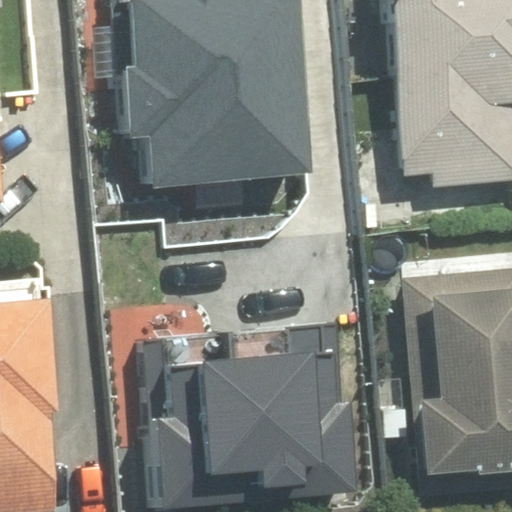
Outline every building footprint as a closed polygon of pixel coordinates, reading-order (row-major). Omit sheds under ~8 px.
[(148,130),(152,185),(310,176),(299,0),(134,0),(138,63),(129,64),(133,131),(148,130)] [(511,0),(364,0),(383,192),(507,180),(500,104),(511,102),(511,0)] [(499,265),(385,276),(404,471),(511,460),(511,294),(502,296),(499,265)] [(28,511),(12,302),(0,303),(0,511),(28,511)] [(167,423),(172,500),(363,488),(357,396),(344,396),(340,329),(289,333),(291,363),(181,370),(184,421),(167,423)]
